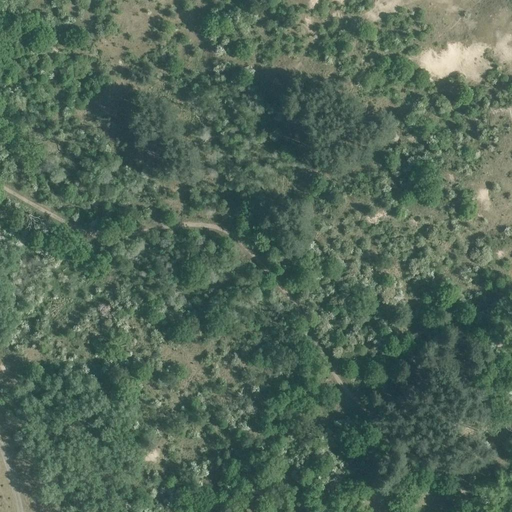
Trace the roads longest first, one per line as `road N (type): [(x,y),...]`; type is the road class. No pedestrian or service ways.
road 1 (track): [(390,425),(351,398),(245,253),(218,238),(72,230),(0,197)]
road 2 (track): [(477,511),(436,459),(390,425)]
